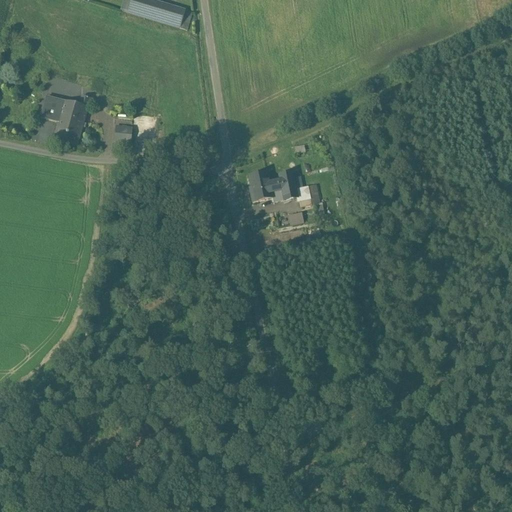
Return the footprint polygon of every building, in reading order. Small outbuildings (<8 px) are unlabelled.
[(192,13),(147,0),(131,0),(128,14),(187,31),(192,13)] [(59,122),(82,129),(90,100),(82,97),(79,107),(47,98),(41,118),(59,122)] [(133,122),(115,120),(112,144),(130,146),(133,122)] [(59,122),(54,139),(78,146),(82,129),(59,122)] [(267,174),(250,177),(253,193),(251,193),(253,202),(284,196),(281,182),(269,184),(267,174)] [(284,196),(285,201),(304,197),(300,178),(293,180),(292,174),(280,176),(281,182),(284,196)] [(302,215),(288,218),(290,227),(303,224),(302,215)]
